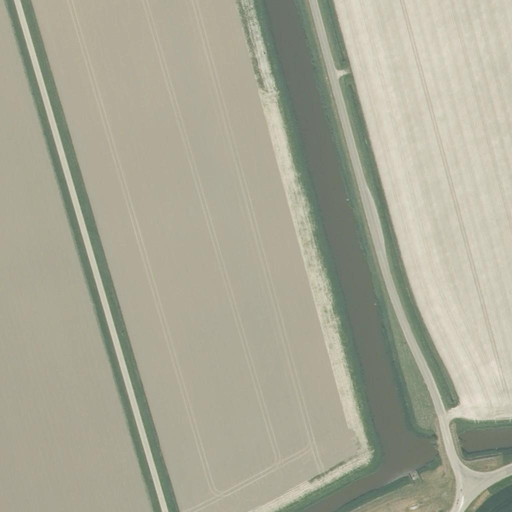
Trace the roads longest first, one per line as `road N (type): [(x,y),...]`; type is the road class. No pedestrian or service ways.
road 1 (track): [(15,0),(164,511)]
road 2 (unclassified): [(473,488),(451,454),(384,266),(312,0)]
